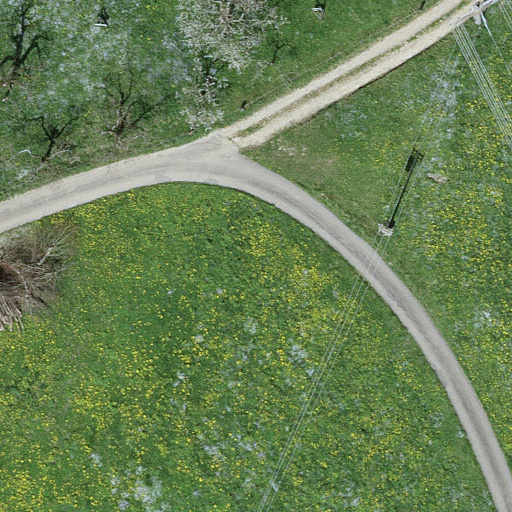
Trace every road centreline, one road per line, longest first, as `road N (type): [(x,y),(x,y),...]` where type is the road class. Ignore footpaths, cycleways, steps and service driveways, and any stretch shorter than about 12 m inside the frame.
road 1 (track): [(184,156),(259,181),(334,228),(423,330),(509,511)]
road 2 (track): [(184,156),(279,119),(466,0)]
road 3 (track): [(0,215),(184,156)]
